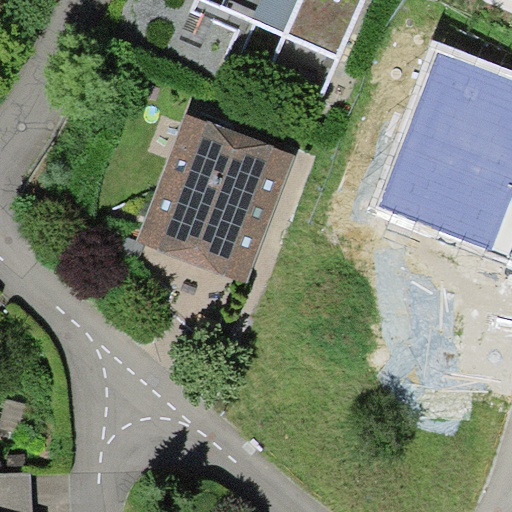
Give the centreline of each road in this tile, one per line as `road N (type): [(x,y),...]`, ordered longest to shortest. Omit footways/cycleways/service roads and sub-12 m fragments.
road 1 (residential): [(142,384),(0,255)]
road 2 (residential): [(96,0),(85,31),(0,165)]
road 3 (residential): [(280,511),(142,384)]
road 4 (residential): [(142,384),(98,455),(93,511)]
